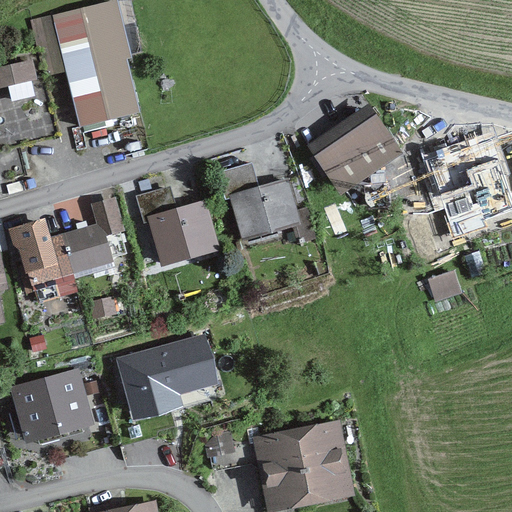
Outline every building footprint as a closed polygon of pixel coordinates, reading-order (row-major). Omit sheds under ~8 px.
[(120,4),(52,18),(75,129),(136,117),(124,61),(131,60),(120,4)] [(31,64),(0,70),(0,89),(35,82),(31,64)] [(370,109),(306,149),(337,198),(401,158),(370,109)] [(511,139),(430,163),(452,237),(511,219),(511,139)] [(281,156),(217,175),(240,251),(304,232),(281,156)] [(58,240),(68,274),(111,261),(104,236),(119,232),(110,199),(93,204),(101,228),(58,240)] [(144,216),(157,266),(217,250),(204,200),(144,216)] [(27,286),(68,274),(58,240),(49,243),(42,220),(11,229),(27,286)] [(8,252),(0,253),(0,330),(21,327),(8,252)] [(204,333),(116,357),(132,419),(183,405),(180,394),(218,383),(204,333)] [(88,368),(8,390),(25,452),(105,430),(88,368)] [(249,439),(264,511),(280,511),(358,495),(342,419),(249,439)] [(0,470),(13,467),(0,422),(0,470)] [(162,511),(160,498),(89,507),(90,511),(162,511)]
